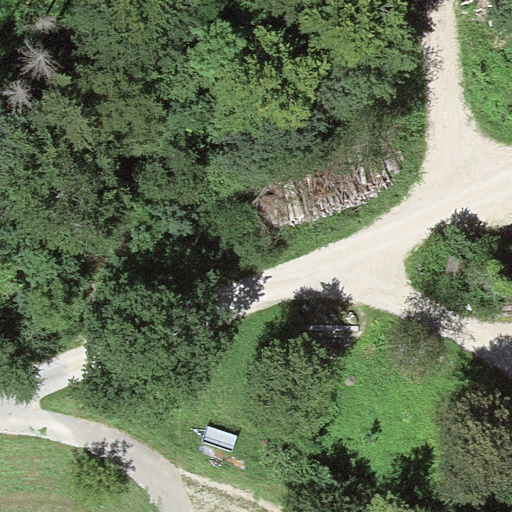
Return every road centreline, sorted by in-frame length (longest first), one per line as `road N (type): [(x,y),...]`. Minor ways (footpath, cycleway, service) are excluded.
road 1 (track): [(476,188),(0,401)]
road 2 (track): [(434,0),(456,135),(476,188)]
road 3 (track): [(156,460),(0,413)]
road 4 (track): [(297,511),(156,460)]
